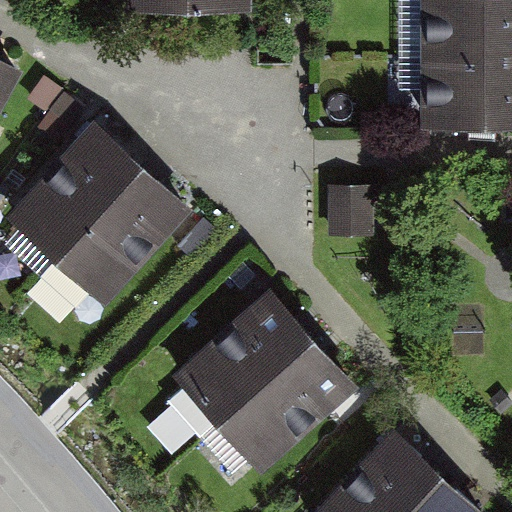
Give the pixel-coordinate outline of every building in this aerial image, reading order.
[(255,0),(127,0),(128,13),(255,12),(255,0)] [(511,0),(424,0),(424,126),(511,126),(511,0)] [(0,110),(23,69),(0,57),(0,110)] [(195,204),(95,118),(12,214),(111,300),(195,204)] [(376,185),(333,185),(333,236),(375,236),(376,185)] [(275,283),(178,363),(264,468),(362,388),(275,283)] [(489,511),(395,426),(315,511),(489,511)]
